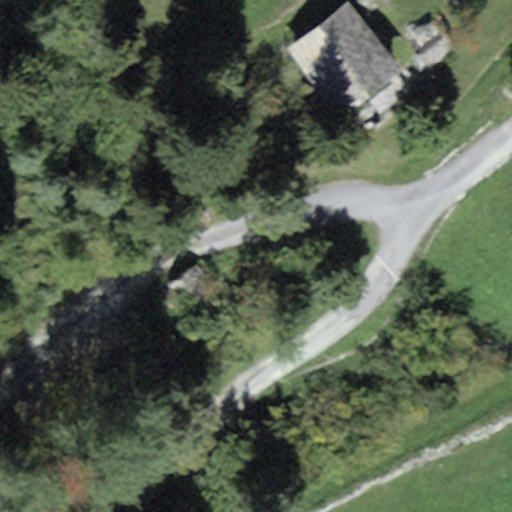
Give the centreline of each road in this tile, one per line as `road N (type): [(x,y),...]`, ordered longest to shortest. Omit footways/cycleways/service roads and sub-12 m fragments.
road 1 (track): [(0,372),(140,269),(192,241),(354,200),(389,203),(403,214)]
road 2 (track): [(403,214),(397,256),(373,298),(211,418),(122,511)]
road 3 (track): [(299,511),(511,388)]
road 4 (track): [(511,135),(403,214)]
